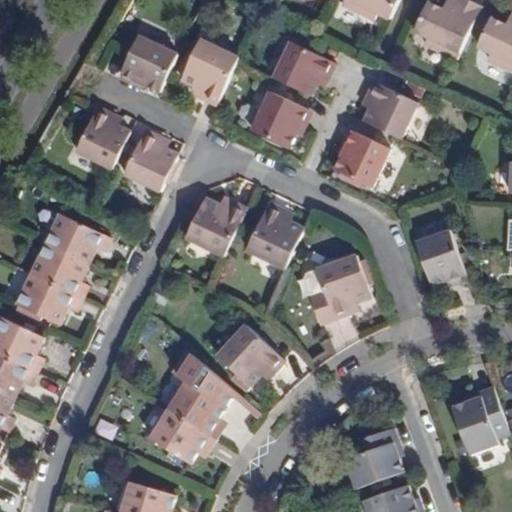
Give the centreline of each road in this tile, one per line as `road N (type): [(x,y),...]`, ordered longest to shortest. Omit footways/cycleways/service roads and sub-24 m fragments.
road 1 (residential): [(42,511),(61,446),(205,146)]
road 2 (residential): [(403,356),(325,395),(265,463),(244,511)]
road 3 (residential): [(301,191),(358,215),(381,235),(410,318),(403,356)]
road 4 (residential): [(403,356),(399,373),(448,511)]
road 5 (residential): [(301,191),(351,74)]
